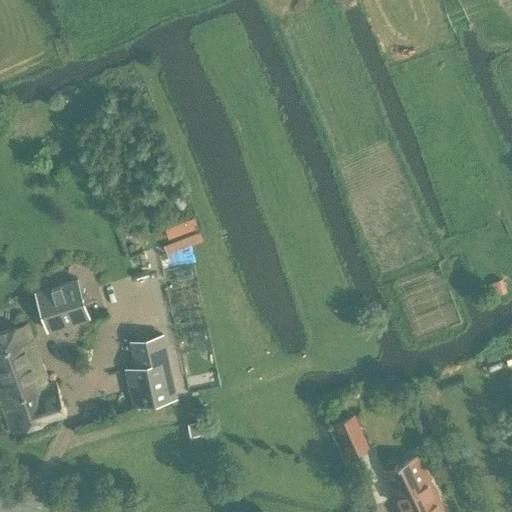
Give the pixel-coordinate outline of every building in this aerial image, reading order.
[(37,291),(49,330),(89,317),(77,278),(37,291)] [(0,400),(11,431),(67,413),(56,382),(47,384),(27,324),(0,332),(0,400)] [(127,368),(135,404),(135,405),(176,396),(168,361),(167,361),(162,333),(137,341),(142,365),(127,368)] [(354,414),(335,423),(349,455),(353,453),(368,447),(358,424),(354,414)] [(398,463),(395,465),(407,491),(396,496),(403,511),(443,511),(416,454),(402,461),(401,459),(398,461),(398,463)]
